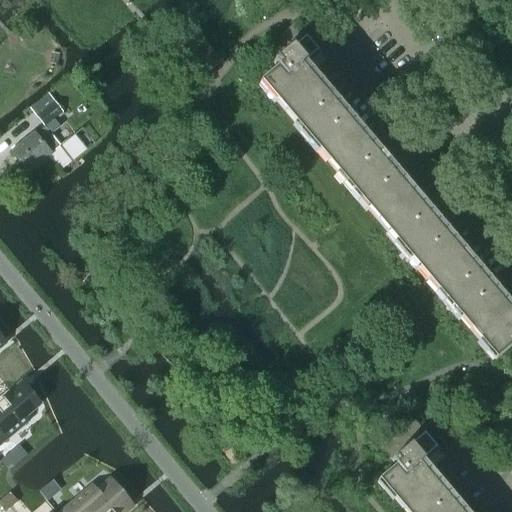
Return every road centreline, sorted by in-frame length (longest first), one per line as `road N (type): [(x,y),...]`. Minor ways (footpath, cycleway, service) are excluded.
road 1 (residential): [(511,253),(481,217),(460,210),(397,138),(397,112),(338,44),(391,0)]
road 2 (residential): [(204,511),(0,269)]
